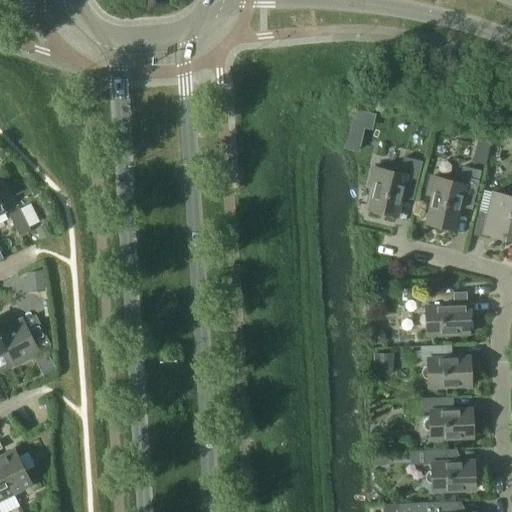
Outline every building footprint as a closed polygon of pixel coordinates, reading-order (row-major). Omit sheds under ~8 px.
[(369,210),(397,217),(402,192),(414,195),(422,162),(404,158),(400,174),(379,169),(373,168),(369,186),(374,187),(369,210)] [(426,224),(454,231),(461,201),(473,204),(481,171),(463,167),(459,183),(437,178),(432,177),(427,195),(433,196),(426,224)] [(486,238),(488,232),(506,236),(511,208),(511,197),(493,193),(488,214),(479,212),(474,235),(486,238)] [(30,230),(19,209),(9,215),(19,235),(30,230)] [(443,294),(419,295),(419,308),(425,308),(426,315),(425,315),(424,315),(423,315),(422,316),(421,317),(420,318),(420,319),(420,321),(420,322),(420,323),(420,324),(421,324),(421,325),(424,327),(425,327),(426,327),(426,335),(469,334),(468,305),(467,305),(467,293),(454,293),(443,294)] [(9,327),(7,325),(0,328),(0,354),(7,351),(14,365),(40,352),(24,320),(9,327)] [(471,386),(470,357),(445,358),(445,346),(420,347),(421,360),(427,360),(428,367),(426,367),(425,367),(424,368),(423,369),(422,370),(422,371),(421,374),(422,376),(422,377),(423,378),(425,379),(427,379),(428,379),(428,387),(471,386)] [(376,354),(376,375),(394,374),(393,353),(376,354)] [(473,438),(472,409),(447,410),(447,398),(422,399),(423,412),(429,412),(429,419),(428,419),(427,419),(425,421),(424,422),(424,424),(423,426),(424,427),(424,428),(424,429),(425,430),(427,431),(429,431),(430,431),(430,439),(473,438)] [(14,450),(0,456),(0,468),(13,494),(31,485),(14,450)] [(475,490),(474,462),(449,462),(449,450),(424,451),(425,464),(431,464),(431,471),(430,471),(429,472),(428,472),(427,473),(426,475),(426,476),(425,478),(426,479),(426,480),(426,481),(427,482),(429,483),(431,484),(432,484),(432,491),(475,490)] [(0,468),(0,500),(13,494),(0,468)] [(410,504),(400,504),(400,511),(446,511),(446,503),(410,504)]
